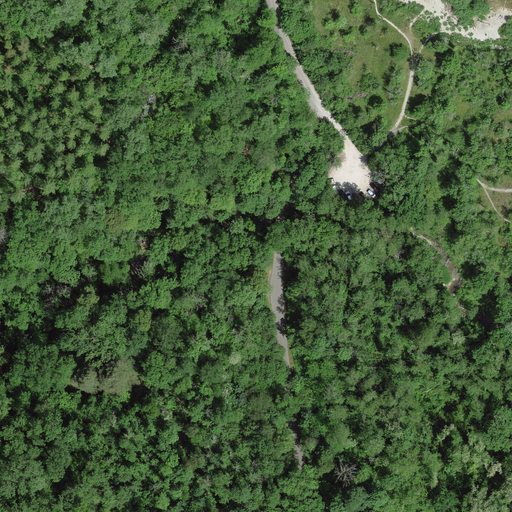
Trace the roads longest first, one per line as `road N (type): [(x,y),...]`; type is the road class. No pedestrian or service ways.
road 1 (unclassified): [(307,511),(277,286),(282,199),(312,108),(271,0)]
road 2 (track): [(219,511),(191,468),(178,401),(148,383),(118,383)]
